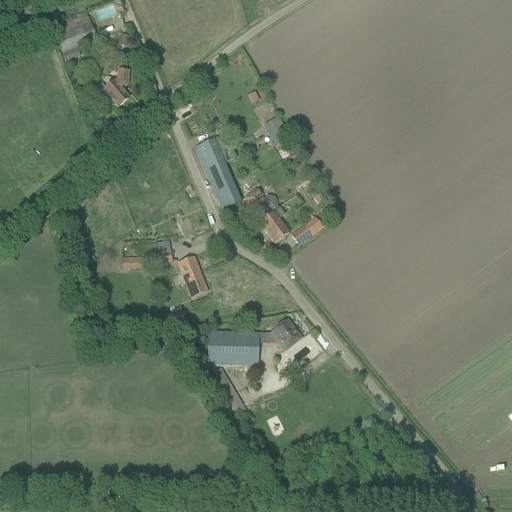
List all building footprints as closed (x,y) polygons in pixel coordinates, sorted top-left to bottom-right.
[(77,20),(46,32),(49,40),(55,37),(65,64),(80,58),(77,49),(97,41),(86,13),(76,17),(77,20)] [(122,34),(119,44),(127,46),(130,37),(122,34)] [(217,69),(221,78),(236,72),(232,63),(217,69)] [(128,73),(118,72),(117,81),(114,83),(104,90),(101,86),(96,91),(110,108),(114,105),(117,109),(128,99),(121,91),(127,86),(128,73)] [(274,145),(288,138),(278,120),(264,127),(274,145)] [(213,141),(195,149),(221,212),(240,204),(213,141)] [(240,156),(234,159),(236,164),(243,161),(240,156)] [(251,196),(242,202),(258,225),(259,225),(273,214),(278,210),(277,209),(277,208),(276,208),(276,207),(276,206),(275,205),(275,204),(275,203),(275,202),(275,201),(274,201),(274,200),(273,199),(272,199),(272,198),(271,198),(270,198),(270,197),(269,197),(268,197),(267,198),(266,198),(265,198),(265,199),(264,199),(263,200),(261,198),(263,198),(258,191),(251,196)] [(318,195),(313,199),(317,204),(322,201),(318,195)] [(288,235),(282,227),(273,214),(259,225),(274,246),(288,235)] [(304,228),(291,237),(298,248),(325,227),(320,221),(306,231),(304,228)] [(155,242),(138,243),(138,254),(141,254),(156,253),(155,242)] [(170,254),(159,256),(160,264),(172,262),(170,254)] [(135,259),(123,260),(123,271),(136,271),(140,270),(140,259),(135,259)] [(177,265),(180,274),(190,300),(207,294),(193,259),(177,265)] [(183,315),(164,317),(165,328),(184,325),(183,315)] [(283,355),(293,347),(293,346),(301,340),(286,322),(278,328),(269,335),(275,344),(283,355)] [(258,335),(209,334),(207,367),(241,368),(241,373),(257,373),(258,335)] [(305,359),(309,364),(313,360),(310,356),(305,359)] [(221,371),(205,380),(231,421),(246,412),(221,371)]
